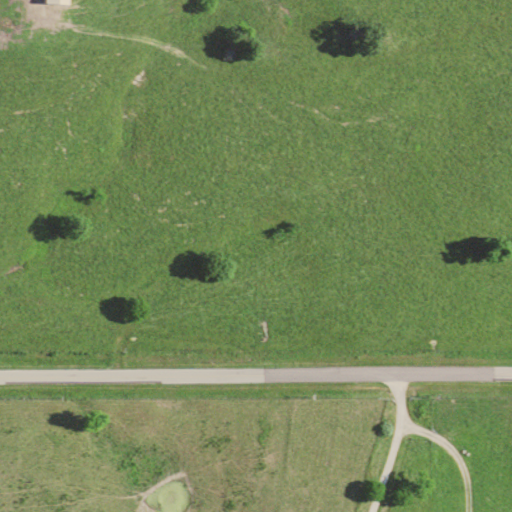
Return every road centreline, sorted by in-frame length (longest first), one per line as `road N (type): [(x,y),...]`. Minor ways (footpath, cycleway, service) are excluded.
road 1 (tertiary): [(0,376),(511,373)]
road 2 (residential): [(393,373),(397,425),(369,511)]
